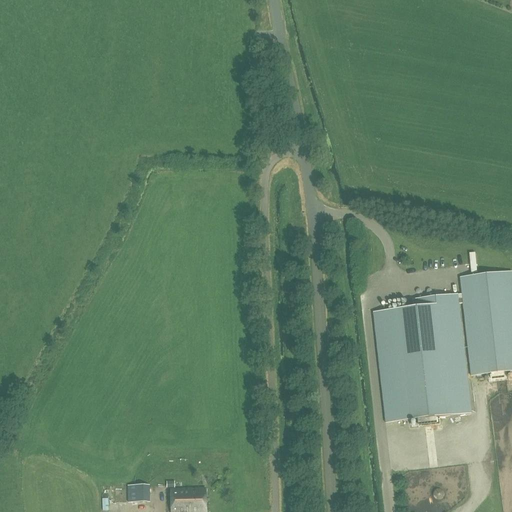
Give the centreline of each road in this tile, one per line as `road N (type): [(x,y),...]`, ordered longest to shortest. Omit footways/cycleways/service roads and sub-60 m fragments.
road 1 (unclassified): [(274,511),(266,166),(301,146)]
road 2 (unclassified): [(333,511),(314,214),(301,146)]
road 3 (unclassified): [(301,146),(277,0)]
